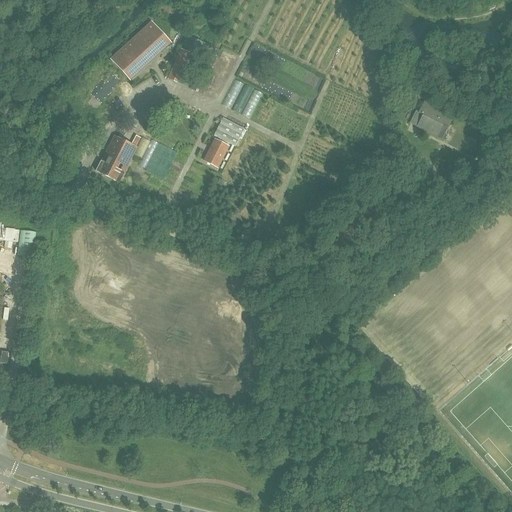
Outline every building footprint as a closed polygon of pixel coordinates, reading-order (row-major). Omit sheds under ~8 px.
[(141,32),(157,49),(167,40),(167,41),(168,40),(152,23),(141,32)] [(147,58),(157,49),(141,32),(131,41),(147,58)] [(198,40),(191,56),(180,51),(167,79),(178,85),(186,89),(187,87),(195,91),(199,83),(191,79),(207,43),(198,40)] [(121,50),(137,67),(147,58),(131,41),(121,50)] [(127,78),(128,77),(127,76),(137,67),(121,50),(111,60),(127,78)] [(230,109),(243,84),(235,80),(222,105),(230,109)] [(240,114),(253,89),(245,85),(232,110),(240,114)] [(249,119),(262,94),(254,90),(242,115),(249,119)] [(442,140),(448,128),(454,117),(424,102),(421,108),(418,107),(410,123),(442,140)] [(235,147),(244,129),(223,118),(214,136),(235,147)] [(120,139),(121,137),(119,135),(117,138),(114,137),(96,172),(119,183),(137,148),(141,138),(136,136),(131,145),(120,139)] [(143,138),(134,154),(142,158),(150,142),(143,138)] [(215,140),(208,153),(204,161),(218,168),(228,147),(215,140)] [(150,142),(142,158),(138,165),(146,169),(159,145),(151,141),(150,142)] [(20,231),(17,256),(33,258),(36,233),(20,231)] [(0,363),(8,365),(9,352),(1,351),(0,360),(0,363)]
